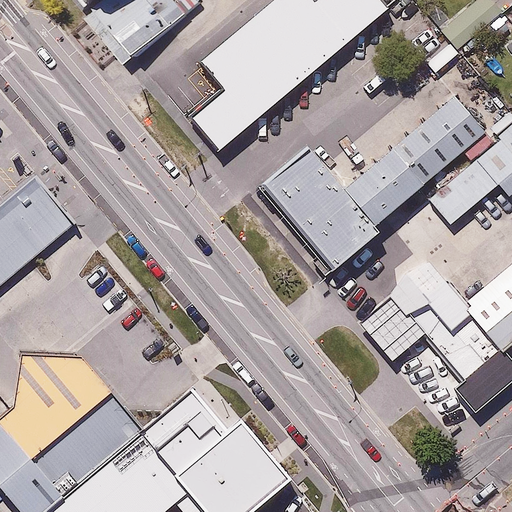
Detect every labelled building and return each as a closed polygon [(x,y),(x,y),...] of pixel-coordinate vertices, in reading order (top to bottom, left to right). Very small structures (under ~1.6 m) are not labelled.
[(190,17),(176,0),(121,0),(95,22),(131,65),(190,17)] [(510,0),(467,0),(438,27),(457,48),(510,0)] [(324,178),(291,137),(247,173),(318,260),(474,133),(437,87),(324,178)] [(511,123),(502,132),(511,144),(511,123)] [(511,144),(502,132),(470,159),(496,182),(509,193),(511,190),(511,144)] [(496,182),(470,159),(426,195),(447,221),(496,182)] [(0,276),(71,217),(32,171),(0,197),(0,276)] [(511,375),(511,356),(504,346),(469,299),(427,255),(360,319),(392,360),(424,332),(465,377),(454,385),(473,408),(511,375)] [(511,338),(511,264),(469,299),(504,346),(511,338)] [(9,398),(0,405),(0,482),(24,511),(29,511),(138,422),(77,348),(19,348),(9,398)] [(319,511),(319,501),(269,504),(270,511),(319,511)] [(214,511),(234,511),(227,502),(214,511)]
